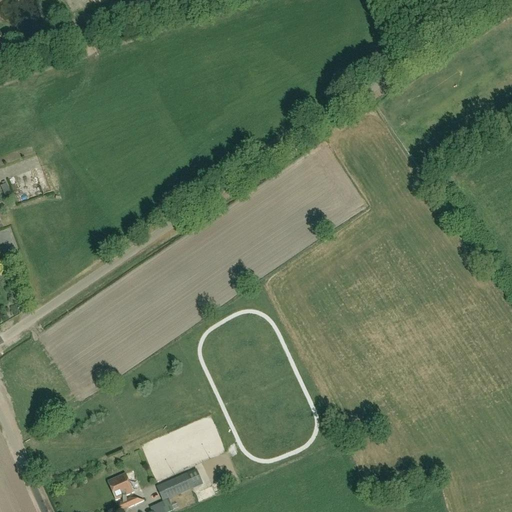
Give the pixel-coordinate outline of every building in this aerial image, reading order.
[(16,15),(16,9),(8,10),(9,26),(26,25),(25,15),(16,15)] [(103,28),(99,17),(85,23),(89,34),(103,28)] [(32,132),(0,142),(0,164),(39,151),(32,132)] [(16,186),(24,185),(22,172),(15,173),(16,186)] [(11,194),(7,184),(1,186),(5,196),(11,194)] [(144,501),(131,499),(127,501),(127,496),(134,493),(126,474),(107,483),(115,501),(123,498),(123,503),(120,504),(120,511),(123,511),(127,511),(127,509),(144,501)] [(187,474),(157,488),(163,502),(193,489),(187,474)] [(162,511),(159,502),(148,506),(149,511),(162,511)]
